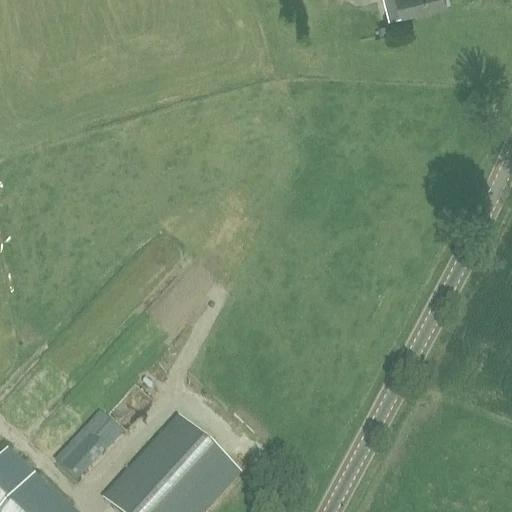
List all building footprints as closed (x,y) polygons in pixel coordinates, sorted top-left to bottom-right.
[(399,0),(404,16),(448,5),(446,0),(399,0)] [(160,348),(206,295),(188,279),(142,332),(160,348)] [(120,294),(80,331),(100,353),(140,316),(120,294)] [(122,360),(135,373),(153,354),(141,341),(122,360)] [(133,428),(157,401),(146,391),(122,418),(133,428)] [(105,410),(61,458),(82,478),(127,431),(105,410)] [(180,420),(105,502),(115,511),(206,511),(240,475),(180,420)] [(0,511),(76,511),(8,450),(0,459),(0,511)]
